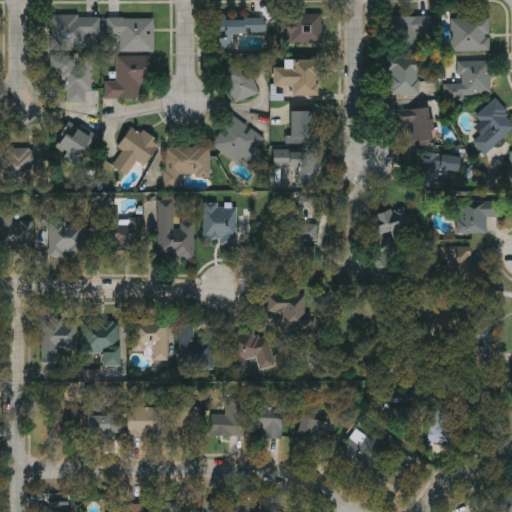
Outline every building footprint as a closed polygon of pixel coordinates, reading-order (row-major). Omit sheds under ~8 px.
[(322,13),(322,43),(277,43),(277,13),(322,13)] [(100,15),(100,38),(91,38),(91,89),(85,89),(85,102),(65,101),(66,76),(49,76),(50,15),(100,15)] [(266,16),(266,33),(232,33),(232,49),(217,49),(218,15),(266,16)] [(417,44),(388,44),(388,15),(431,15),(431,32),(417,32),(417,44)] [(154,18),(154,51),(119,50),(119,35),(106,35),(106,17),(154,18)] [(489,50),(451,50),(451,17),(489,17),(489,50)] [(117,55),(145,55),(144,99),(104,98),(105,80),(116,80),(117,55)] [(223,68),(262,57),(265,73),(254,76),(259,94),(231,101),(223,68)] [(388,93),(388,57),(418,57),(418,93),(388,93)] [(291,85),(272,85),(272,66),(282,66),(282,58),(317,58),(317,94),(291,94),(291,85)] [(489,59),(490,94),(445,96),(444,83),(459,82),(458,61),(489,59)] [(487,127),(476,115),(493,98),(511,117),(511,127),(485,153),(473,140),(487,127)] [(412,124),(399,124),(399,107),(431,107),(431,141),(412,141),(412,124)] [(288,144),(289,109),(318,110),(318,145),(288,144)] [(245,164),(212,146),(229,115),(263,133),(245,164)] [(54,150),(68,122),(93,135),(79,163),(54,150)] [(145,165),(136,160),(128,174),(112,165),(120,148),(117,147),(129,125),(158,140),(145,165)] [(165,145),(210,145),(210,175),(182,175),(181,186),(165,186),(165,145)] [(2,148),(32,148),(32,180),(2,180),(2,148)] [(273,148),(319,148),(319,179),(291,180),(291,166),(273,166),(273,148)] [(420,185),(424,151),(460,155),(457,176),(447,175),(446,188),(420,185)] [(194,217),(194,258),(157,257),(158,199),(174,199),(174,216),(194,217)] [(203,241),(203,201),(217,201),(217,207),(236,207),(236,241),(203,241)] [(487,233),(457,233),(457,201),(496,201),(496,215),(487,215),(487,233)] [(382,265),(368,215),(405,205),(411,226),(386,233),(394,262),(382,265)] [(141,249),(112,249),(112,244),(102,244),(102,208),(119,208),(119,219),(141,219),(141,249)] [(32,251),(0,250),(0,219),(32,220),(32,251)] [(49,256),(49,223),(84,223),(84,256),(49,256)] [(303,226),(303,246),(316,246),(315,259),(280,258),(281,225),(303,226)] [(304,292),(304,317),(268,317),(268,298),(288,298),(288,292),(304,292)] [(118,364),(101,364),(101,353),(81,353),(81,321),(119,321),(118,364)] [(167,321),(167,359),(152,359),(152,350),(132,350),(132,321),(167,321)] [(75,347),(57,347),(57,363),(42,362),(42,322),(76,322),(75,347)] [(195,323),(196,347),(213,347),(213,364),(178,364),(178,323),(195,323)] [(259,369),(255,355),(237,360),(230,337),(254,330),(256,337),(266,335),(274,365),(259,369)] [(50,436),(50,396),(64,396),(65,404),(79,404),(79,436),(50,436)] [(211,410),(226,410),(226,402),(244,402),(244,434),(211,434),(211,410)] [(170,433),(170,406),(201,406),(201,433),(170,433)] [(282,437),(265,437),(265,427),(252,427),(252,406),(282,406),(282,437)] [(126,407),(159,407),(159,435),(126,435),(126,407)] [(428,410),(453,410),(453,440),(428,440),(428,410)] [(86,435),(86,414),(120,414),(120,435),(86,435)] [(295,443),(302,416),(329,422),(323,450),(295,443)] [(337,458),(356,428),(379,443),(360,473),(337,458)] [(511,511),(501,511),(495,494),(511,488),(511,511)] [(202,510),(202,500),(223,500),(223,511),(195,511),(195,510),(202,510)] [(182,511),(156,511),(156,502),(188,502),(188,509),(182,509),(182,511)]
